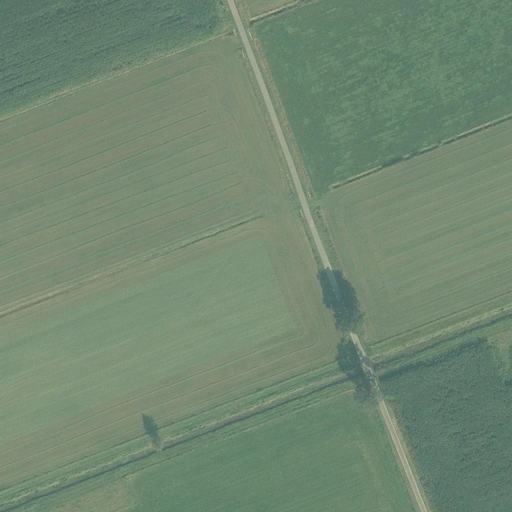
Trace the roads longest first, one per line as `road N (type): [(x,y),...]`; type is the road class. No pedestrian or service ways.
road 1 (track): [(422,511),(228,0)]
road 2 (track): [(0,492),(360,352)]
